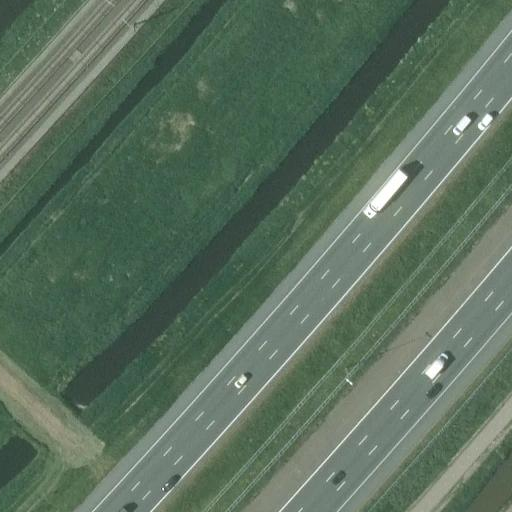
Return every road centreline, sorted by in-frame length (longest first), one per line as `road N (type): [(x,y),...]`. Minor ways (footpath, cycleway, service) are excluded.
road 1 (motorway): [(511,64),(437,158),(115,511)]
road 2 (motorway): [(301,511),(511,280)]
road 3 (unclassified): [(420,511),(511,408)]
